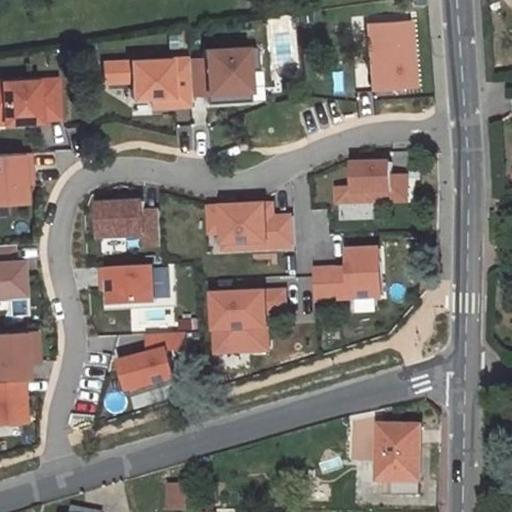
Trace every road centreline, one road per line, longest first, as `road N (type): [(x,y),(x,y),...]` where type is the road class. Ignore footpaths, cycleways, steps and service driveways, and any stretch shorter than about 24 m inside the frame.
road 1 (residential): [(300,156),(229,187),(138,166),(97,170),(67,192),(54,240),(74,322),(52,446),(63,479)]
road 2 (residential): [(63,479),(465,374)]
road 3 (secondary): [(465,374),(465,123)]
road 4 (residential): [(465,123),(381,127),(300,156)]
road 5 (secondary): [(462,511),(465,374)]
road 6 (secondary): [(465,123),(457,0)]
